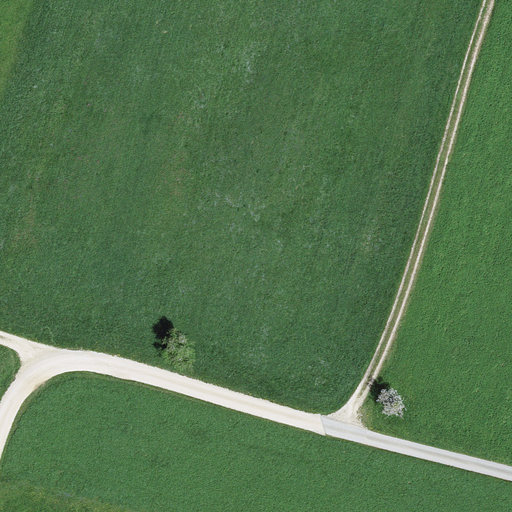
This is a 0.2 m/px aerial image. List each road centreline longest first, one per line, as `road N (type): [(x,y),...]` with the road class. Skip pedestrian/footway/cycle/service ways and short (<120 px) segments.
road 1 (track): [(342,431),(408,284),(493,0)]
road 2 (track): [(342,431),(0,335)]
road 3 (track): [(511,473),(342,431)]
